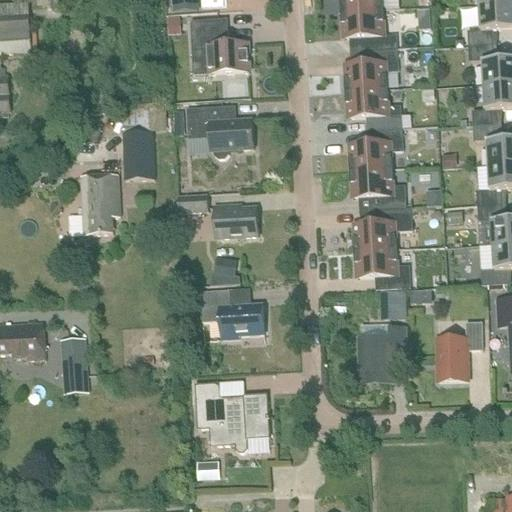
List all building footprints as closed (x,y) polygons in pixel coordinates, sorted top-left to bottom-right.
[(44,0),(45,12),(61,11),(60,0),(44,0)] [(172,0),(173,15),(200,14),(199,0),(172,0)] [(342,0),(344,15),(384,13),(384,10),(383,0),(342,0)] [(383,0),(384,10),(400,9),(399,0),(383,0)] [(511,0),(481,0),(482,9),(511,6),(511,0)] [(0,18),(30,17),(29,5),(0,6),(0,18)] [(511,6),(482,9),(483,32),(469,33),(470,49),(495,48),(494,33),(511,32),(511,6)] [(368,40),(369,53),(398,52),(397,38),(386,39),(384,13),(344,15),(345,42),(368,40)] [(0,19),(0,34),(32,32),(31,18),(0,19)] [(169,21),(170,37),(182,36),(181,21),(169,21)] [(249,46),(228,47),(226,23),(196,25),(198,78),(251,75),(249,46)] [(33,57),(32,33),(0,35),(0,39),(1,59),(33,57)] [(495,48),(470,49),(471,66),(485,65),(486,89),(511,87),(511,61),(496,63),(495,48)] [(348,95),(389,93),(388,75),(400,75),(398,52),(369,53),(369,67),(347,68),(348,95)] [(0,119),(8,119),(5,70),(0,70),(0,126),(0,127),(0,120),(0,119)] [(511,87),(486,89),(488,112),(473,113),(474,129),(500,128),(499,113),(511,112),(511,87)] [(373,134),(410,131),(409,119),(402,119),(402,109),(390,110),(389,93),(348,95),(350,122),(372,121),(373,134)] [(124,135),(155,134),(164,134),(163,107),(123,109),(124,135)] [(255,152),(254,124),(238,125),(237,109),(188,112),(190,142),(212,141),(213,154),(215,154),(215,155),(216,158),(220,162),(226,162),(230,157),(230,154),(230,153),(255,152)] [(176,139),(186,138),(184,114),(175,115),(176,139)] [(500,128),(474,129),(475,145),(490,145),(491,168),(511,167),(511,141),(500,143),(500,128)] [(404,155),(403,133),(410,132),(410,131),(373,134),(374,147),(351,148),(353,175),(393,172),(392,155),(404,155)] [(155,134),(124,135),(126,185),(156,184),(155,134)] [(443,158),(444,170),(457,170),(457,157),(443,158)] [(511,167),(491,168),(491,170),(483,170),(484,193),(478,193),(479,209),(504,208),(503,193),(511,192),(511,167)] [(393,172),(353,175),(354,201),(377,200),(378,214),(407,212),(406,189),(394,189),(393,172)] [(122,221),(120,178),(83,180),(86,239),(115,237),(114,221),(122,221)] [(178,201),(179,217),(206,215),(205,200),(178,201)] [(495,248),(511,247),(511,222),(505,222),(504,208),(479,209),(480,225),(494,224),(495,248)] [(232,213),(232,209),(216,210),(218,241),(260,239),(258,211),(232,213)] [(356,228),(357,255),(398,252),(397,235),(414,234),(412,211),(407,212),(378,214),(378,227),(356,228)] [(464,215),(448,215),(448,227),(464,227),(464,215)] [(511,247),(495,248),(497,272),(483,273),(483,289),(509,287),(508,273),(511,272),(511,247)] [(398,252),(357,255),(359,282),(381,280),(382,293),(412,291),(411,269),(399,270),(398,252)] [(217,263),(215,278),(236,281),(238,266),(217,263)] [(407,293),(382,294),(383,322),(408,321),(407,293)] [(422,306),(422,293),(411,293),(412,307),(422,306)] [(232,294),(202,295),(204,326),(223,325),(224,343),(241,341),(241,339),(266,338),(264,308),(246,309),(233,310),(232,294)] [(511,302),(498,303),(500,330),(511,330),(511,337),(511,302)] [(485,353),(484,325),(467,326),(468,342),(439,343),(440,385),(470,384),(469,354),(485,353)] [(48,362),(45,326),(0,328),(0,358),(14,357),(14,362),(28,361),(28,363),(48,362)] [(406,357),(406,332),(391,332),(391,341),(363,342),(364,383),(394,382),(393,357),(406,357)] [(61,344),(65,398),(90,396),(87,342),(61,344)] [(155,359),(145,359),(145,369),(155,369),(155,359)] [(270,419),(269,397),(222,400),(221,386),(196,387),(199,433),(211,432),(212,450),(237,448),(237,453),(241,456),(246,456),(249,452),(249,444),(249,443),(272,441),(271,422),(272,422),(271,419),(270,419)] [(199,466),(200,484),(219,483),(219,465),(199,466)] [(485,511),(504,511),(504,499),(485,500),(485,511)]
